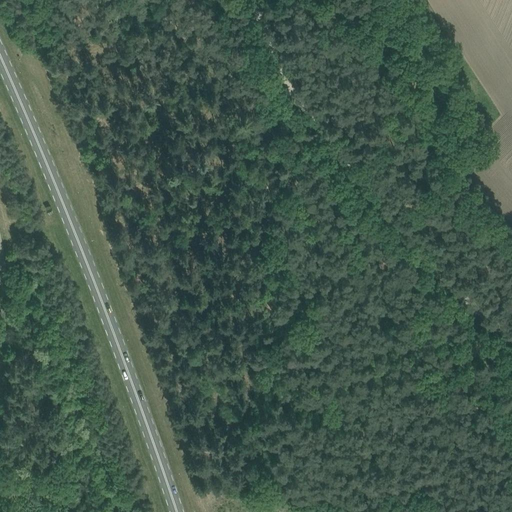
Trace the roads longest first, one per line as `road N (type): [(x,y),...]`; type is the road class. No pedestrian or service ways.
road 1 (primary): [(0,51),(99,285),(177,511)]
road 2 (track): [(511,327),(418,243),(297,84),(257,0)]
